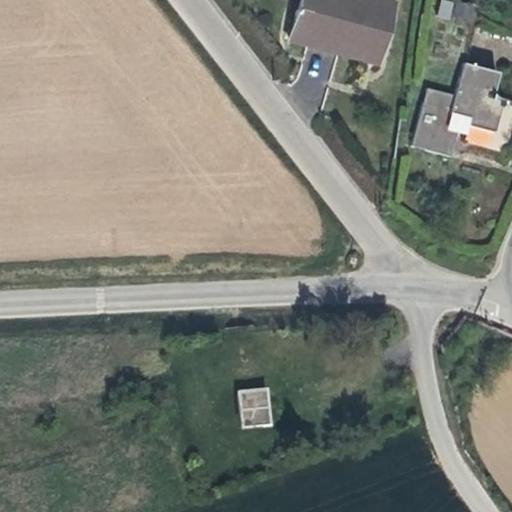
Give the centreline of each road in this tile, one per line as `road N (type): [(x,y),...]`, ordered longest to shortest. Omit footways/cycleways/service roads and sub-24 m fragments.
road 1 (unclassified): [(0,303),(425,292)]
road 2 (residential): [(425,292),(368,238),(187,0)]
road 3 (residential): [(425,292),(423,360),(447,451),(496,511)]
